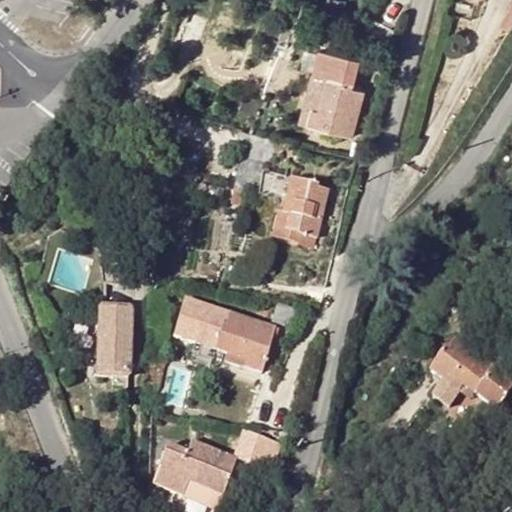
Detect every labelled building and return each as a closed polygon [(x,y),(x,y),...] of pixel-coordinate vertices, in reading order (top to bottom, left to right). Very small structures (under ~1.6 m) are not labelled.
[(208,20),(188,12),(175,41),(195,50),(208,20)] [(313,109),(310,126),(354,136),(364,94),(354,90),(361,61),(321,51),(314,75),(330,79),(321,111),(313,109)] [(330,79),(314,75),(301,124),(310,126),(313,109),(321,111),(330,79)] [(303,129),(283,122),(279,136),(298,142),(303,129)] [(321,148),(324,136),(306,132),(304,145),(321,148)] [(263,164),(239,160),(233,201),(257,204),(263,164)] [(286,232),(303,236),(317,239),(328,192),(318,190),(318,186),(290,180),(282,214),(290,216),(286,232)] [(202,197),(206,197),(207,189),(201,188),(200,189),(198,190),(198,192),(198,194),(202,197)] [(272,237),(302,245),(303,236),(286,232),(290,216),(282,214),(277,213),(272,237)] [(130,295),(100,294),(98,378),(129,378),(130,295)] [(204,306),(185,300),(173,338),(194,344),(204,306)] [(301,313),(277,306),(272,323),(296,330),(301,313)] [(226,326),(223,325),(215,351),(227,355),(246,360),(244,369),(261,374),(274,329),(229,315),(226,326)] [(458,395),(462,389),(475,397),(497,411),(511,388),(511,381),(454,343),(448,352),(445,350),(429,374),(443,383),(432,398),(448,409),(458,395)] [(224,363),(244,369),(246,360),(227,355),(224,363)] [(470,403),(475,397),(462,389),(458,395),(470,403)] [(266,440),(251,435),(242,458),(257,464),(266,440)] [(184,499),(190,483),(224,496),(236,461),(191,444),(187,456),(167,449),(152,487),(184,499)] [(190,483),(184,499),(219,511),(224,496),(190,483)]
